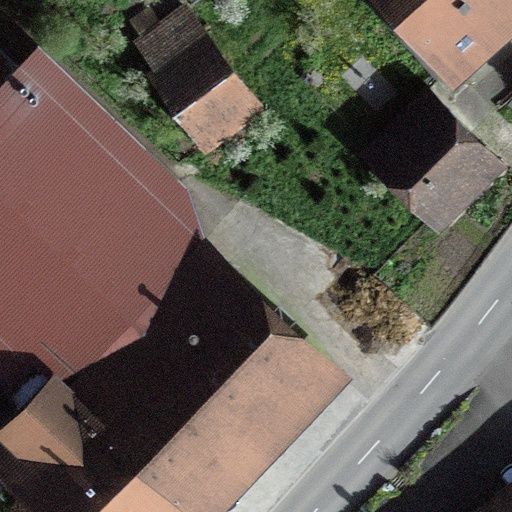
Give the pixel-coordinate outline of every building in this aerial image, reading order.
[(152,65),(146,70),(206,152),(266,108),(187,0),(184,0),(160,18),(150,4),(129,19),(140,33),(132,38),(152,65)] [(511,0),(386,0),(455,77),(511,26),(511,0)] [(0,76),(0,355),(28,382),(55,355),(69,370),(84,354),(146,319),(176,257),(206,226),(188,177),(40,36),(0,76)] [(439,227),(508,160),(428,78),(359,145),(439,227)] [(0,466),(45,511),(185,511),(190,507),(195,511),(217,511),(353,369),(206,226),(176,257),(146,319),(84,354),(69,370),(55,355),(28,382),(0,411),(0,466)] [(511,511),(511,470),(461,511),(511,511)]
